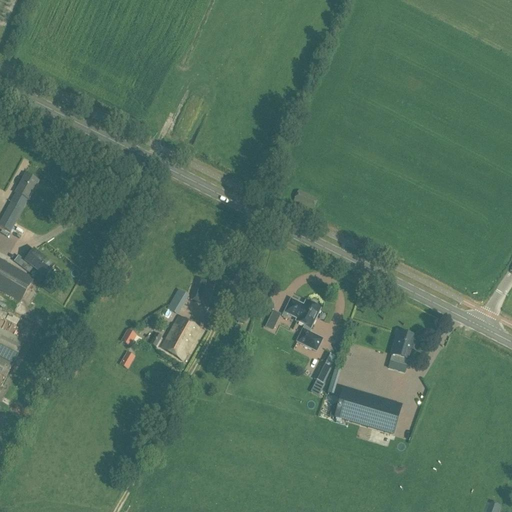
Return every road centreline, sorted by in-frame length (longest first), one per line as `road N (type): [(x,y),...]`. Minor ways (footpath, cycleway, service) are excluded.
road 1 (secondary): [(481,328),(0,84)]
road 2 (track): [(211,333),(114,511)]
